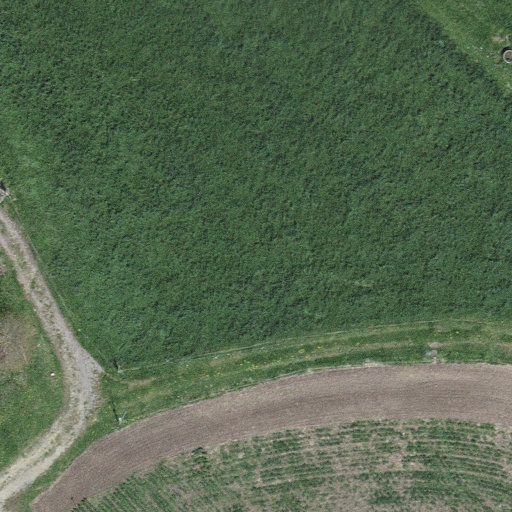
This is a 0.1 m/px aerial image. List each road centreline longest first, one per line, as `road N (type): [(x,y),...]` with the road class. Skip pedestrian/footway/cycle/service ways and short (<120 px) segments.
road 1 (track): [(78,411),(266,362),(486,350),(511,359)]
road 2 (track): [(0,495),(74,437),(84,369),(3,227)]
